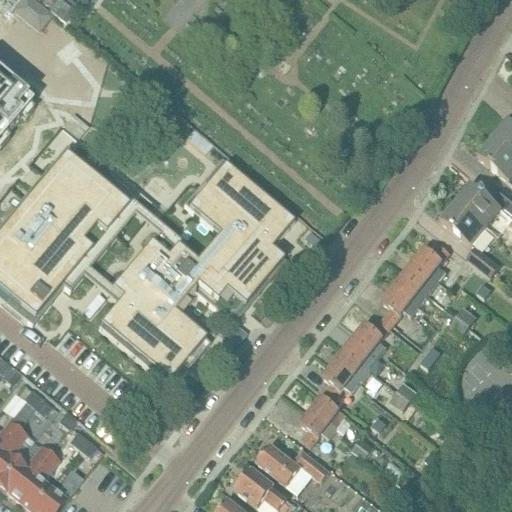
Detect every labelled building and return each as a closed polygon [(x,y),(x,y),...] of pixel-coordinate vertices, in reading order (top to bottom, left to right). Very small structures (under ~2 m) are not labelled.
[(24,0),(14,13),(39,33),(50,19),(27,0),(24,0)] [(59,3),(61,0),(52,0),(56,3),(48,13),(66,27),(75,16),(59,3)] [(0,146),(5,140),(21,121),(30,110),(32,108),(0,81),(0,146)] [(511,127),(508,124),(493,143),(511,158),(511,127)] [(511,158),(493,143),(478,161),(511,189),(511,158)] [(0,303),(2,305),(3,305),(4,305),(5,305),(6,305),(9,301),(33,321),(60,288),(64,291),(70,296),(71,295),(65,290),(82,269),(85,272),(86,272),(87,272),(87,273),(88,273),(88,272),(89,272),(90,272),(90,271),(97,263),(97,262),(98,262),(98,261),(98,260),(97,259),(94,256),(130,213),(131,212),(103,189),(105,186),(106,186),(106,185),(106,184),(106,183),(106,182),(105,182),(95,173),(67,149),(66,150),(69,154),(2,235),(0,234),(0,233),(0,303)] [(118,309),(99,332),(100,333),(103,329),(174,388),(171,392),(172,392),(188,374),(183,370),(190,361),(204,345),(209,348),(210,347),(175,318),(172,315),(190,293),(193,296),(233,329),(234,328),(233,327),(248,310),(244,308),(281,264),(284,267),(285,266),(271,254),(295,225),(222,164),(206,183),(211,187),(203,196),(189,212),(185,208),(184,210),(221,241),(203,263),(198,268),(160,236),(159,238),(113,293),(112,294),(123,303),(118,309)] [(470,189),(455,207),(486,232),(501,214),(511,223),(511,206),(499,195),(491,205),(470,189)] [(486,232),(455,207),(440,226),(471,251),(486,232)] [(424,253),(414,266),(438,285),(445,276),(438,271),(449,257),(440,250),(433,259),(424,253)] [(467,264),(490,282),(499,272),(475,253),(467,264)] [(414,266),(403,279),(428,299),(438,285),(414,266)] [(403,279),(393,293),(417,312),(428,299),(403,279)] [(474,297),(484,304),(491,293),(482,286),(474,297)] [(391,313),(383,322),(393,330),(404,316),(410,321),(417,312),(393,293),(382,306),(391,313)] [(448,330),(461,340),(476,322),(463,311),(448,330)] [(365,328),(354,341),(379,361),(386,352),(379,347),(390,333),(381,325),(374,335),(365,328)] [(354,341),(344,355),(369,374),(379,361),(354,341)] [(419,366),(427,372),(439,357),(432,350),(419,366)] [(344,355),(333,368),(358,388),(360,385),(362,387),(370,376),(368,375),(369,374),(344,355)] [(0,363),(0,377),(3,380),(10,371),(11,370),(1,362),(0,363)] [(332,389),(324,398),(334,406),(345,392),(351,397),(358,388),(333,368),(323,382),(332,389)] [(3,380),(2,381),(12,389),(20,379),(10,371),(3,380)] [(408,383),(390,405),(403,415),(410,406),(418,413),(424,404),(416,398),(421,393),(408,383)] [(0,454),(17,433),(26,440),(36,427),(27,421),(42,402),(32,394),(24,404),(25,406),(1,436),(0,435),(0,454)] [(322,401),(311,415),(336,434),(346,421),(331,409),(322,401)] [(42,404),(35,413),(44,421),(52,412),(42,404)] [(336,434),(311,415),(300,429),(309,435),(302,445),(311,452),(322,438),(329,443),(336,434)] [(59,425),(69,434),(77,424),(66,416),(59,425)] [(378,423),(372,430),(379,437),(386,429),(378,423)] [(0,454),(0,488),(18,466),(10,460),(26,440),(17,433),(0,454)] [(70,446),(89,461),(97,452),(77,436),(70,446)] [(360,443),(351,455),(363,464),(372,453),(360,443)] [(256,468),(271,480),(279,486),(286,491),(302,472),(321,487),(329,476),(304,456),(293,469),(269,450),(256,468)] [(0,488),(0,493),(14,504),(50,459),(41,452),(25,472),(18,466),(0,488)] [(430,455),(423,463),(432,470),(438,462),(430,455)] [(14,504),(23,511),(34,511),(50,491),(43,485),(58,466),(50,459),(14,504)] [(251,473),(234,495),(250,507),(256,511),(281,511),(287,504),(273,494),(275,492),(267,486),(251,473)] [(50,491),(34,511),(60,511),(82,485),(73,477),(57,497),(50,491)] [(381,507),(387,511),(401,511),(411,500),(396,488),(381,507)]
